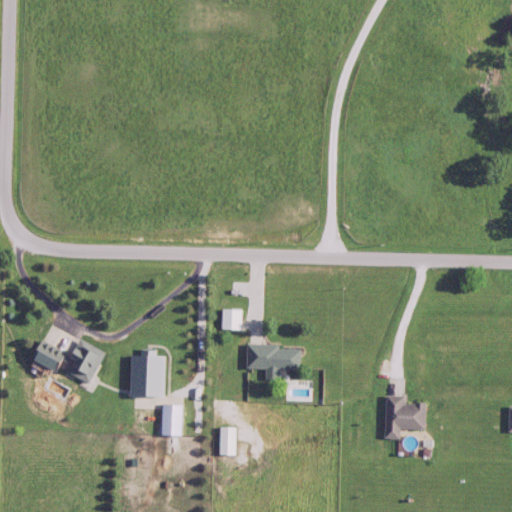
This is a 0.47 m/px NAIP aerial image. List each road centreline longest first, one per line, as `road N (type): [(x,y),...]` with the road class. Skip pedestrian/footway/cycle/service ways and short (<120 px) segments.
road 1 (residential): [(18,230),(38,245),(71,252),(511,263)]
road 2 (residential): [(11,0),(6,188),(18,230)]
